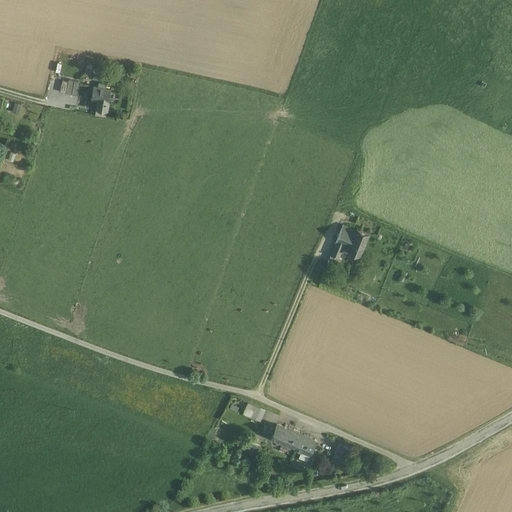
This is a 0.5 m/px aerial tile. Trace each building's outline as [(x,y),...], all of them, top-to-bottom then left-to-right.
[(61,91),(79,95),(81,81),(63,78),(61,91)] [(92,87),(89,101),(108,105),(111,91),(92,87)] [(341,231),(329,256),(339,260),(345,248),(348,250),(347,253),(360,259),(371,235),(359,229),(355,237),(341,231)] [(244,413),(261,420),(266,409),(249,401),(244,413)] [(276,424),(270,439),(309,455),(315,440),(276,424)] [(332,460),(342,464),(349,447),(339,443),(332,460)]
